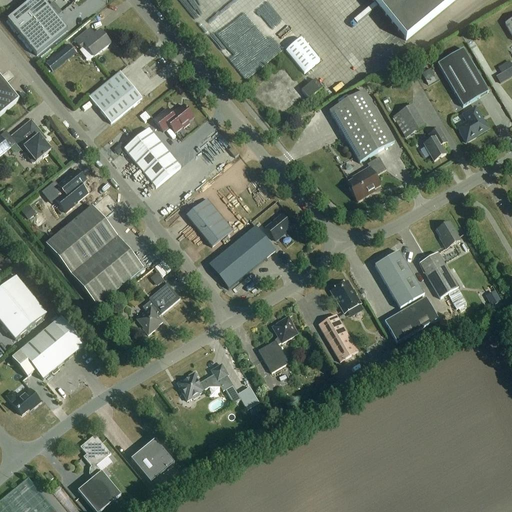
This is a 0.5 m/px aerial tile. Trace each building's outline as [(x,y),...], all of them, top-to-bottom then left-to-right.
[(41,0),(33,0),(7,22),(36,57),(67,32),(56,18),(53,14),(41,0)] [(371,0),(406,42),(456,0),(371,0)] [(59,10),(53,14),(56,18),(62,14),(59,10)] [(218,37),(240,19),(232,10),(210,28),(218,37)] [(111,46),(100,32),(92,39),(87,33),(75,42),(81,50),(84,47),(94,59),(111,46)] [(301,40),(286,53),(304,76),(320,63),(301,40)] [(70,47),(46,66),(52,73),(76,55),(70,47)] [(463,109),(489,94),(463,51),(437,66),(463,109)] [(500,86),(511,79),(506,72),(496,78),(500,86)] [(142,100),(120,74),(89,99),(111,126),(142,100)] [(0,79),(0,117),(19,102),(0,79)] [(308,101),(322,90),(315,81),(301,93),(308,101)] [(360,165),(394,145),(364,93),(329,113),(360,165)] [(194,120),(183,107),(172,117),(167,111),(153,122),(162,132),(168,127),(175,135),(183,129),(184,130),(189,125),(188,124),(194,120)] [(405,139),(425,127),(413,107),(393,118),(405,139)] [(468,124),(465,125),(463,125),(460,127),(460,129),(458,129),(462,135),(461,136),(466,144),(476,139),(475,138),(488,131),(475,110),(463,117),(468,124)] [(38,137),(41,135),(37,130),(30,135),(25,128),(11,139),(22,152),(24,150),(29,156),(27,157),(27,159),(32,164),(34,165),(35,163),(36,164),(42,159),(43,159),(44,158),(44,157),(50,152),(43,143),(38,137)] [(447,144),(439,130),(429,136),(432,142),(424,146),(434,163),(446,156),(441,147),(447,144)] [(180,170),(149,131),(124,151),(156,190),(180,170)] [(386,172),(379,159),(367,166),(369,170),(357,177),(358,179),(348,184),(351,189),(349,190),(357,204),(369,197),(368,195),(380,188),(375,179),(386,172)] [(77,205),(71,197),(77,193),(76,191),(86,183),(77,172),(57,188),(63,194),(55,201),(65,214),(77,205)] [(232,233),(207,201),(186,218),(212,249),(232,233)] [(21,213),(28,221),(36,215),(29,207),(21,213)] [(97,308),(143,270),(92,208),(46,246),(97,308)] [(280,236),(291,228),(282,217),(265,231),(275,243),(282,238),(280,236)] [(460,243),(449,224),(437,232),(444,243),(442,244),(446,251),(460,243)] [(228,291),(275,253),(256,229),(209,268),(228,291)] [(424,297),(399,254),(375,268),(400,311),(424,297)] [(440,301),(458,290),(437,255),(419,266),(440,301)] [(8,270),(14,265),(10,260),(4,264),(8,270)] [(165,281),(158,273),(150,279),(157,287),(165,281)] [(15,280),(0,292),(0,323),(15,342),(46,317),(15,280)] [(346,313),(359,305),(354,297),(353,297),(351,294),(352,294),(347,284),(331,293),(335,301),(336,300),(344,314),(346,313)] [(149,301),(150,303),(143,309),(146,313),(136,322),(143,330),(142,331),(148,337),(155,332),(154,331),(163,324),(158,318),(161,315),(161,316),(180,301),(167,286),(149,301)] [(486,297),(492,308),(501,303),(495,292),(486,297)] [(460,295),(450,300),(456,311),(466,305),(460,295)] [(438,321),(426,300),(384,324),(397,345),(438,321)] [(358,354),(336,317),(318,328),(340,365),(358,354)] [(293,327),(289,319),(281,323),(282,324),(272,329),(279,342),(276,344),(275,343),(258,353),(271,376),(289,366),(278,347),(281,345),(298,336),(292,327),(293,327)] [(77,354),(84,348),(61,320),(54,326),(11,361),(27,381),(36,374),(43,382),(77,354)] [(223,393),(225,392),(233,406),(241,402),(227,378),(228,378),(222,367),(211,373),(213,377),(200,385),(196,380),(198,379),(195,373),(188,377),(189,379),(177,386),(187,403),(192,400),(193,402),(200,398),(199,396),(204,393),(204,392),(209,389),(220,389),(223,393)] [(41,404),(30,391),(12,405),(22,417),(33,408),(34,410),(41,404)] [(270,409),(277,423),(286,418),(279,404),(270,409)] [(110,456),(95,437),(80,449),(86,456),(83,459),(92,470),(91,471),(91,475),(92,476),(94,479),(77,493),(78,493),(93,511),(102,511),(121,497),(101,474),(101,473),(96,468),(110,456)] [(154,442),(131,461),(150,485),(174,465),(154,442)] [(54,511),(35,483),(27,488),(25,486),(0,502),(0,506),(3,511),(54,511)]
